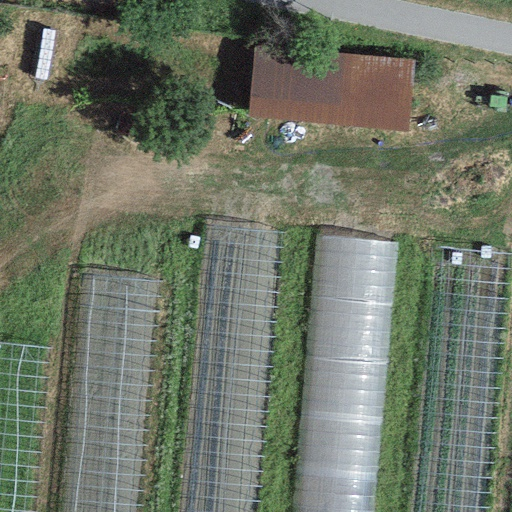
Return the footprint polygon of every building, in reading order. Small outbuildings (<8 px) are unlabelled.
[(411,66),(264,46),(254,120),(401,140),(411,66)] [(262,511),(287,234),(203,226),(178,511),(262,511)] [(376,511),(400,251),(321,244),(297,511),(376,511)] [(493,511),(511,302),(511,253),(437,247),(413,511),(493,511)] [(145,511),(167,289),(89,281),(66,511),(145,511)] [(38,511),(53,357),(0,351),(0,511),(38,511)]
